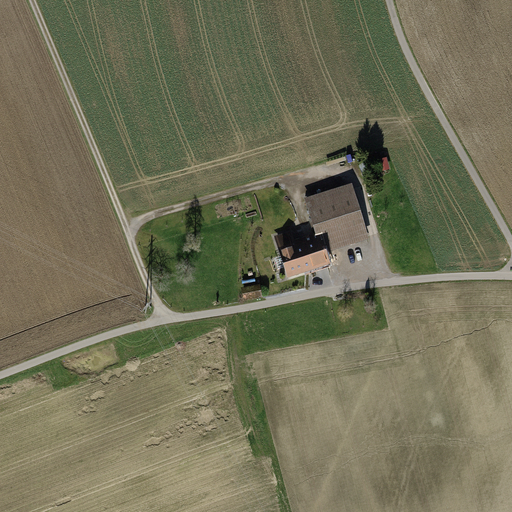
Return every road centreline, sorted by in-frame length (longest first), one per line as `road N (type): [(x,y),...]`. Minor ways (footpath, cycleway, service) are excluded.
road 1 (unclassified): [(0,375),(165,319),(422,278),(511,276)]
road 2 (track): [(165,319),(30,0)]
road 3 (track): [(389,0),(416,71),(511,240)]
